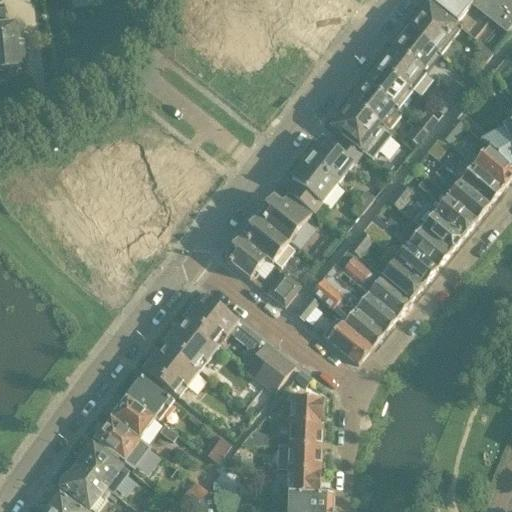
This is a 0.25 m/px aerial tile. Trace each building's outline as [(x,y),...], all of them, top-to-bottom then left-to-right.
[(291,0),(271,0),(265,8),(301,37),(315,18),(291,0)] [(291,0),(315,18),(330,0),(329,0),(291,0)] [(458,25),(473,7),(463,0),(432,0),(431,3),(458,25)] [(511,0),(463,0),(473,7),(507,35),(511,29),(511,0)] [(192,1),(188,12),(196,15),(200,4),(192,1)] [(429,6),(408,31),(439,57),(460,30),(429,6)] [(236,9),(226,21),(233,27),(243,15),(236,9)] [(0,73),(26,71),(22,26),(6,28),(4,12),(0,12),(0,73)] [(262,26),(249,42),(285,70),(298,54),(262,26)] [(182,28),(179,37),(186,39),(189,30),(182,28)] [(394,50),(424,75),(439,57),(408,31),(394,50)] [(179,37),(176,49),(183,51),(186,39),(179,37)] [(249,42),(236,58),(272,87),(285,70),(249,42)] [(380,67),(411,93),(424,75),(394,50),(380,67)] [(236,58),(223,75),(226,77),(259,103),(272,87),(236,58)] [(365,86),(396,112),(411,93),(380,67),(365,86)] [(226,77),(213,93),(246,119),(259,103),(226,77)] [(454,84),(447,93),(457,102),(465,92),(454,84)] [(351,105),(392,139),(393,138),(382,130),(396,112),(365,86),(351,105)] [(443,104),(436,113),(443,119),(447,114),(457,102),(447,93),(440,101),(443,104)] [(121,105),(109,111),(113,119),(125,113),(121,105)] [(361,156),(362,155),(373,163),(392,139),(351,105),(330,131),(361,156)] [(109,111),(97,118),(101,126),(113,119),(109,111)] [(481,144),(489,151),(511,170),(511,111),(504,115),(510,128),(503,132),(503,133),(488,141),(481,144)] [(463,115),(456,124),(466,132),(471,135),(478,142),(481,144),(488,141),(485,133),(463,115)] [(426,119),(418,129),(428,137),(436,127),(438,125),(428,117),(426,119)] [(78,126),(66,132),(69,140),(82,134),(78,126)] [(411,138),(408,141),(418,149),(421,146),(428,137),(418,129),(411,138)] [(450,131),(442,141),(451,149),(460,139),(450,131)] [(66,132),(51,138),(56,146),(69,140),(66,132)] [(165,137),(152,154),(183,179),(197,161),(165,137)] [(306,161),(338,187),(361,158),(341,142),(333,152),(321,142),(306,161)] [(475,169),(504,193),(511,182),(511,170),(489,151),(475,169)] [(27,152),(15,159),(21,167),(32,160),(27,152)] [(152,154),(139,171),(171,195),(183,179),(152,154)] [(15,159),(2,167),(8,175),(21,167),(15,159)] [(288,198),(312,216),(314,218),(338,187),(306,161),(290,181),(293,184),(284,195),(288,198)] [(387,163),(381,170),(388,176),(394,169),(387,163)] [(456,191),(448,200),(478,224),(490,209),(461,185),(441,167),(435,174),(456,191)] [(461,185),(490,209),(504,193),(475,169),(461,185)] [(139,171),(126,189),(157,212),(171,195),(139,171)] [(434,202),(428,209),(465,239),(478,224),(448,200),(447,199),(426,180),(418,189),(434,202)] [(402,189),(389,204),(401,214),(415,198),(403,188),(402,189)] [(126,189),(112,208),(143,231),(157,212),(126,189)] [(359,221),(375,201),(366,193),(350,213),(359,221)] [(259,220),(289,245),(312,216),(288,198),(282,205),(276,200),(259,220)] [(112,208),(99,225),(130,249),(143,231),(112,208)] [(413,223),(413,224),(420,230),(421,229),(447,251),(452,255),(465,239),(428,209),(427,208),(425,209),(413,223)] [(259,220),(241,243),(267,263),(272,267),(274,265),(281,271),(295,254),(287,248),(289,245),(259,220)] [(363,236),(373,245),(383,252),(396,236),(385,228),(376,220),(363,236)] [(403,243),(439,271),(452,255),(447,251),(421,229),(420,230),(413,224),(404,228),(402,231),(390,222),(385,228),(396,236),(403,243)] [(99,225),(85,244),(116,268),(130,249),(99,225)] [(363,236),(349,253),(360,262),(373,245),(363,236)] [(241,243),(225,263),(225,264),(250,284),(267,263),(241,243)] [(397,250),(391,259),(394,262),(426,287),(439,271),(403,243),(397,250)] [(85,244),(71,262),(102,286),(116,268),(85,244)] [(343,274),(368,294),(400,319),(412,304),(381,279),(360,262),(349,253),(336,269),(343,274)] [(381,279),(412,304),(426,287),(394,262),(381,279)] [(323,285),(386,335),(400,319),(368,294),(362,302),(337,282),(343,274),(336,269),(323,285)] [(284,275),(267,296),(285,311),(302,290),(284,275)] [(347,319),(341,326),(373,352),(386,335),(323,285),(313,297),(333,314),(336,310),(347,319)] [(188,325),(216,347),(224,338),(227,341),(231,336),(248,349),(248,357),(243,357),(243,367),(247,370),(245,373),(256,381),(277,353),(268,346),(264,351),(236,329),(240,324),(208,299),(203,307),(199,304),(185,322),(188,325)] [(310,300),(296,317),(305,324),(318,307),(310,300)] [(170,348),(169,350),(197,372),(204,363),(208,366),(220,350),(216,347),(188,325),(184,331),(180,329),(166,346),(170,348)] [(327,342),(359,369),(373,352),(341,326),(327,342)] [(196,372),(197,372),(169,350),(164,356),(160,354),(145,373),(177,397),(184,388),(188,391),(200,375),(196,372)] [(256,381),(245,373),(244,375),(263,390),(286,361),(277,353),(256,381)] [(286,361),(263,390),(274,399),(297,369),(286,361)] [(301,374),(295,383),(305,391),(312,383),(301,374)] [(127,400),(158,422),(173,401),(142,379),(127,400)] [(111,421),(142,443),(158,422),(127,400),(111,421)] [(291,401),(290,426),(323,427),(324,403),(291,401)] [(96,442),(94,444),(135,473),(151,450),(142,443),(111,421),(96,442)] [(290,440),(265,439),(253,439),(253,448),(280,449),(290,449),(323,451),(323,427),(290,426),(290,440)] [(165,430),(160,436),(173,445),(178,439),(165,430)] [(216,439),(203,457),(208,460),(219,468),(232,451),(221,443),(216,439)] [(84,462),(78,470),(114,497),(121,488),(130,476),(122,470),(94,449),(93,451),(88,447),(80,459),(84,462)] [(253,448),(253,450),(264,450),(264,457),(264,459),(279,459),(280,457),(280,449),(253,448)] [(290,449),(289,473),(322,474),(323,451),(290,449)] [(91,511),(100,499),(105,503),(108,500),(114,505),(117,500),(114,498),(78,470),(72,479),(68,476),(60,486),(64,489),(63,491),(91,511)] [(288,498),(291,498),(321,499),(322,474),(289,473),(288,498)] [(219,511),(219,497),(206,497),(193,511),(219,511)] [(51,511),(80,511),(62,498),(61,500),(54,499),(50,504),(53,510),(51,511)] [(334,511),(335,500),(321,499),(291,498),(290,511),(334,511)]
